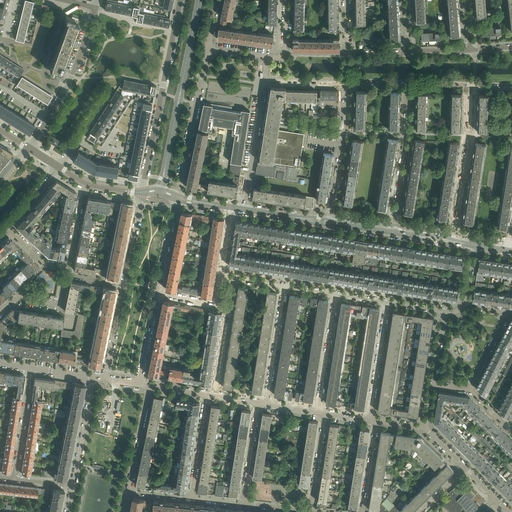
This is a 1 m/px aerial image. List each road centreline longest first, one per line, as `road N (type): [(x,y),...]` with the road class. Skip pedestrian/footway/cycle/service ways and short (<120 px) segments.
road 1 (residential): [(330,223),(345,86),(402,83),(406,134),(392,232)]
road 2 (residential): [(450,241),(471,86),(511,87)]
road 3 (residential): [(180,0),(142,189)]
road 4 (tertiary): [(167,160),(199,0)]
road 5 (residential): [(177,194),(207,49)]
road 6 (residential): [(243,209),(265,79)]
